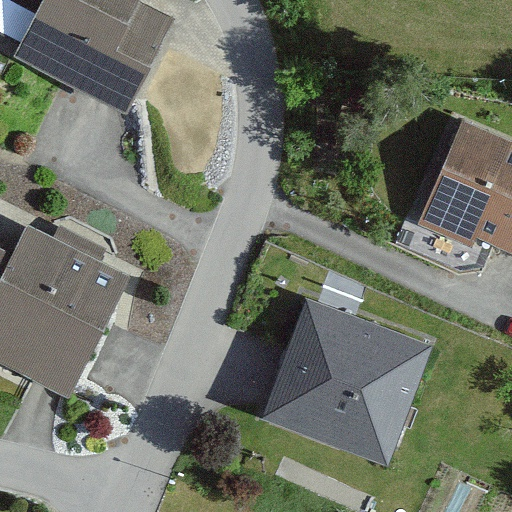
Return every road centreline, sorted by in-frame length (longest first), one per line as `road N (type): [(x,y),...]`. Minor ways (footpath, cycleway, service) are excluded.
road 1 (residential): [(118,507),(242,201),(250,82),(227,0)]
road 2 (residential): [(118,507),(0,474)]
